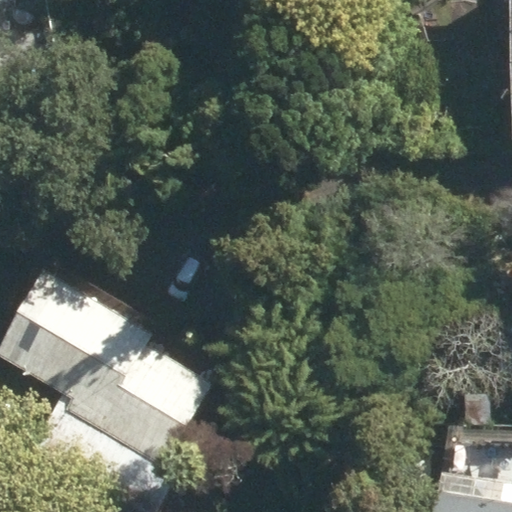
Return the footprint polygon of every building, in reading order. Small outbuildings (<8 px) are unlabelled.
[(0,91),(62,80),(49,0),(0,7),(0,91)] [(511,127),(511,0),(511,81),(511,83),(466,83),(466,77),(443,76),(444,128),(511,127)] [(37,457),(130,511),(158,511),(183,470),(170,462),(213,391),(149,353),(153,344),(44,280),(0,353),(0,362),(69,403),(37,457)] [(511,511),(511,494),(446,486),(443,504),(436,504),(434,511),(511,511)] [(357,492),(357,510),(371,510),(371,491),(357,492)] [(191,511),(226,511),(220,502),(197,501),(191,511)]
